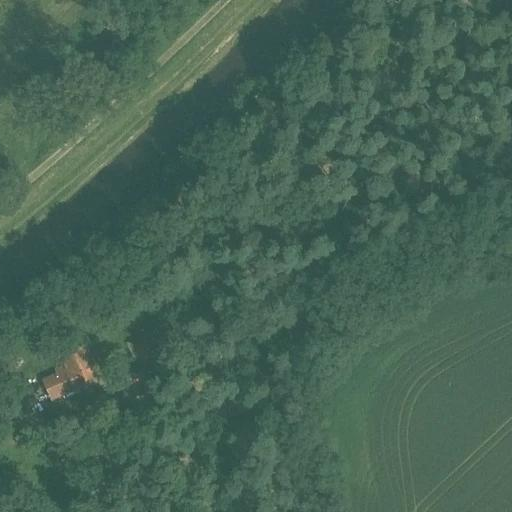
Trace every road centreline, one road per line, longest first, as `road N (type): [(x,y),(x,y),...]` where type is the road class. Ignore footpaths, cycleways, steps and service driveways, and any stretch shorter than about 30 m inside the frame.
road 1 (track): [(261,0),(0,238)]
road 2 (track): [(0,217),(233,0)]
road 3 (track): [(80,511),(149,430),(132,375),(119,361),(101,363)]
